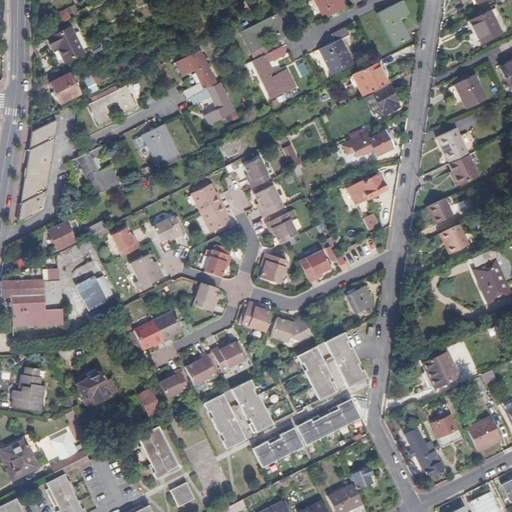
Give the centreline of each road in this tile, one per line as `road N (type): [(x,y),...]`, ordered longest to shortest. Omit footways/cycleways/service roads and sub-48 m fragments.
road 1 (residential): [(394,252),(373,424),(414,506)]
road 2 (residential): [(433,0),(394,252)]
road 3 (residential): [(238,289),(290,304),(394,252)]
road 4 (residential): [(173,103),(59,158)]
road 5 (unknown): [(0,340),(66,331),(61,273)]
